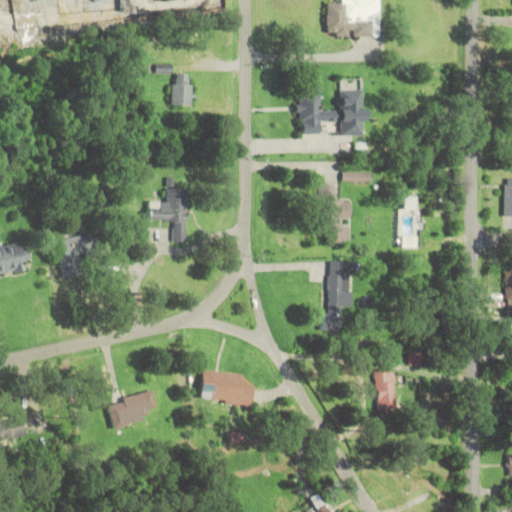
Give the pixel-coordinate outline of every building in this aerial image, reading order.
[(378,36),(378,0),(340,0),(340,2),(326,2),(325,36),(378,36)] [(171,104),(192,104),(192,74),(171,74),(171,104)] [(318,82),(298,82),(299,134),(319,134),(319,122),(337,121),(336,109),(319,109),(318,82)] [(365,89),(340,89),(340,134),(365,134),(365,89)] [(322,227),(331,227),(331,243),(349,243),(349,221),(349,199),(333,199),(333,183),(322,183),(322,227)] [(185,241),(187,188),(167,187),(166,201),(148,200),(147,220),(172,221),(172,240),(185,241)] [(95,229),(55,240),(65,279),(86,273),(81,256),(101,250),(95,229)] [(0,246),(0,272),(29,268),(25,242),(0,246)] [(321,331),(349,331),(349,290),(321,290),(321,331)] [(424,317),(435,316),(433,303),(422,304),(424,317)] [(373,370),(377,410),(395,408),(391,368),(373,370)] [(242,374),(201,369),(198,400),(250,406),(252,385),(241,384),(242,374)] [(114,428),(147,419),(144,410),(155,407),(151,391),(107,402),(114,428)] [(21,419),(0,421),(0,439),(24,436),(21,419)] [(431,484),(418,459),(394,471),(407,496),(431,484)]
